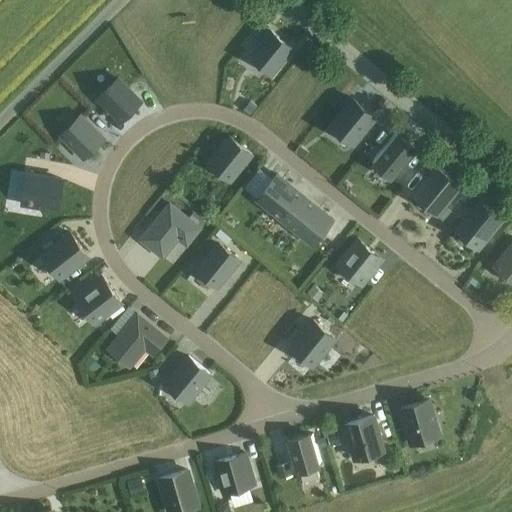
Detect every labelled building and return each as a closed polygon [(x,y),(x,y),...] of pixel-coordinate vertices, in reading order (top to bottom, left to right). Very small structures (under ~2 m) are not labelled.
[(272,26),(249,53),(273,73),(296,46),(272,26)] [(120,73),(96,96),(121,122),(145,99),(120,73)] [(328,121),(355,144),(380,115),(354,92),(328,121)] [(81,115),(61,134),(84,158),(105,138),(81,115)] [(417,150),(395,132),(371,161),(393,179),(417,150)] [(252,154),(230,136),(209,162),(230,180),(252,154)] [(459,185),(436,166),(414,193),(437,212),(459,185)] [(258,198),(272,180),(259,169),(244,188),(258,198)] [(22,205),(62,207),(63,173),(23,172),(22,205)] [(305,196),(277,174),(272,180),(258,198),(285,220),(305,196)] [(305,196),(285,220),(313,243),(319,236),(319,235),(333,219),(305,196)] [(501,219),(478,200),(456,227),(479,246),(501,219)] [(200,227),(170,203),(142,238),(163,255),(178,236),(187,243),(200,227)] [(88,256),(70,232),(43,254),(61,277),(88,256)] [(358,239),(338,264),(362,284),(382,259),(358,239)] [(239,259),(219,243),(197,269),(218,286),(239,259)] [(511,243),(496,264),(511,277),(511,243)] [(98,283),(90,290),(88,287),(75,296),(94,322),(121,301),(104,279),(98,283)] [(111,327),(120,334),(137,313),(128,306),(111,327)] [(109,348),(130,365),(145,346),(154,353),(167,337),(137,313),(120,334),(109,348)] [(315,315),(289,343),(314,366),(340,337),(315,315)] [(210,373),(188,355),(166,382),(188,400),(210,373)] [(429,399),(401,407),(411,442),(439,433),(429,399)] [(374,415),(345,424),(355,457),(384,449),(374,415)] [(313,433),(285,442),(294,472),(322,464),(313,433)] [(246,453),(215,462),(224,493),(255,484),(246,453)] [(290,460),(277,464),(280,477),(293,473),(290,460)] [(188,470),(160,477),(169,511),(170,511),(198,504),(188,470)]
